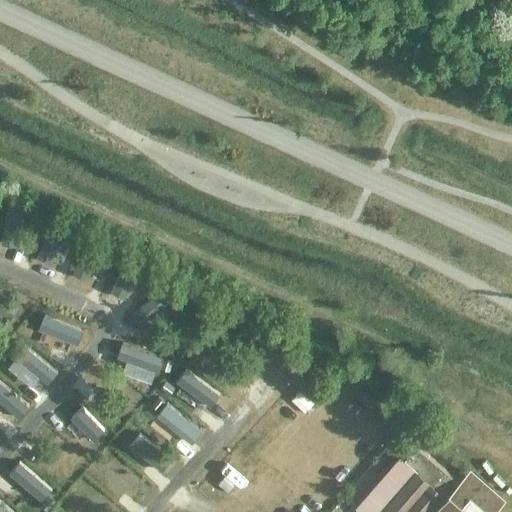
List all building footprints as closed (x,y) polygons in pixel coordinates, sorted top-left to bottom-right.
[(8,203),(2,241),(18,244),(24,206),(8,203)] [(52,221),(36,256),(51,263),(67,228),(52,221)] [(85,242),(69,277),(84,284),(100,249),(85,242)] [(165,281),(137,307),(149,319),(177,293),(165,281)] [(202,292),(198,299),(208,305),(212,297),(202,292)] [(23,307),(0,293),(0,312),(14,321),(23,307)] [(83,332),(48,317),(42,333),(77,347),(83,332)] [(162,358),(127,343),(120,359),(156,373),(162,358)] [(56,372),(29,345),(17,357),(45,384),(56,372)] [(218,397),(191,370),(179,382),(206,409),(218,397)] [(27,405),(0,378),(0,401),(15,416),(27,405)] [(164,380),(158,387),(167,394),(173,387),(164,380)] [(195,431),(167,404),(156,416),(183,443),(195,431)] [(110,440),(83,413),(71,425),(98,452),(110,440)] [(417,469),(378,511),(491,511),(503,498),(470,469),(459,481),(415,443),(415,444),(416,445),(404,458),(417,469)] [(47,489),(20,462),(9,474),(36,501),(47,489)] [(49,493),(40,504),(46,509),(55,499),(49,493)] [(10,511),(0,501),(0,511),(10,511)]
